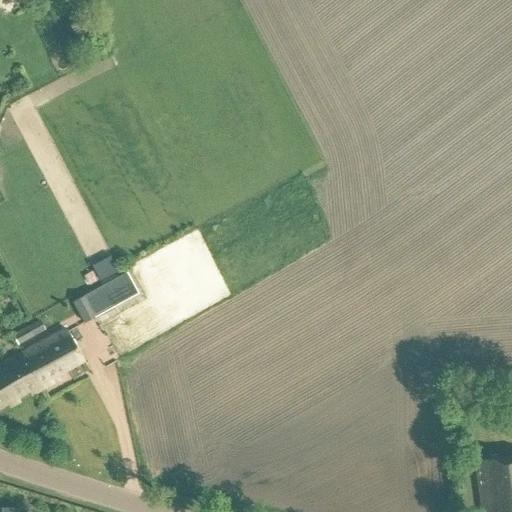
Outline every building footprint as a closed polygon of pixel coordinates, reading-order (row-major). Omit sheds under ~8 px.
[(88,17),(69,26),(78,44),(96,35),(88,17)] [(109,256),(91,266),(98,279),(116,269),(109,256)] [(127,273),(106,284),(117,306),(139,295),(127,273)] [(72,302),(84,323),(96,317),(84,295),(72,302)] [(28,327),(12,335),(17,345),(33,337),(28,327)] [(23,352),(43,387),(59,378),(56,373),(84,358),(68,328),(23,352)] [(43,387),(23,352),(0,364),(0,404),(5,401),(7,406),(21,398),(17,392),(28,386),(31,393),(43,387)] [(511,511),(511,455),(477,459),(483,511),(511,511)]
